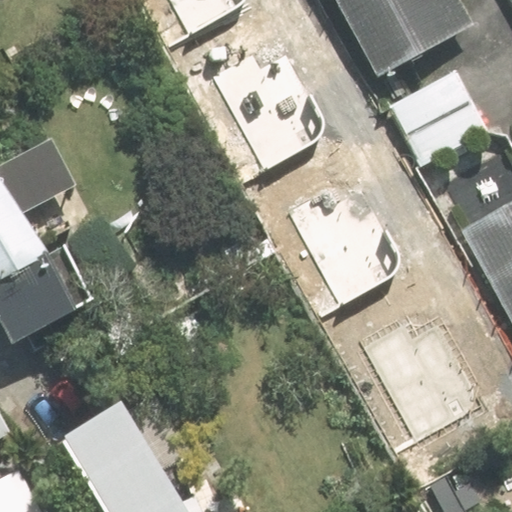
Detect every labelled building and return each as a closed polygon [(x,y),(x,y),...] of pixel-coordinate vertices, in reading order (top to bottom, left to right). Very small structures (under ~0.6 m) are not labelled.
[(336,0),(380,76),(469,25),(454,0),(336,0)] [(492,130),(456,67),(386,107),(422,170),(492,130)] [(0,330),(7,342),(66,309),(0,192),(0,330)] [(511,328),(511,194),(454,228),(511,328)] [(182,511),(119,412),(59,449),(98,511),(182,511)] [(0,485),(0,511),(36,511),(18,476),(0,485)]
